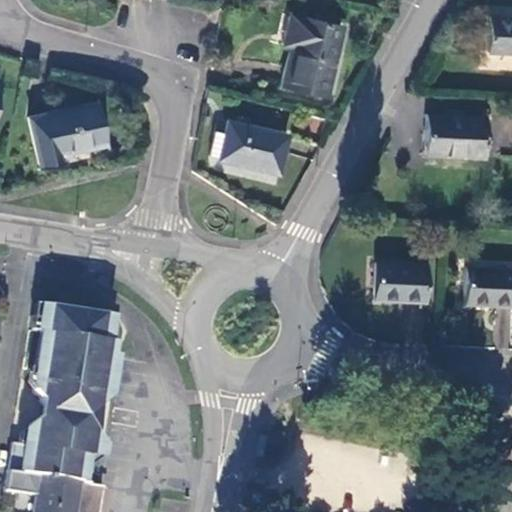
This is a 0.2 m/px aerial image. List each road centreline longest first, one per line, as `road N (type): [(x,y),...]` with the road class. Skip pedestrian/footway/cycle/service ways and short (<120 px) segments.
road 1 (unclassified): [(0,27),(162,76),(180,102),(148,249)]
road 2 (residential): [(303,240),(434,0)]
road 3 (unclassified): [(355,368),(511,383)]
road 4 (unclassified): [(28,274),(0,428)]
